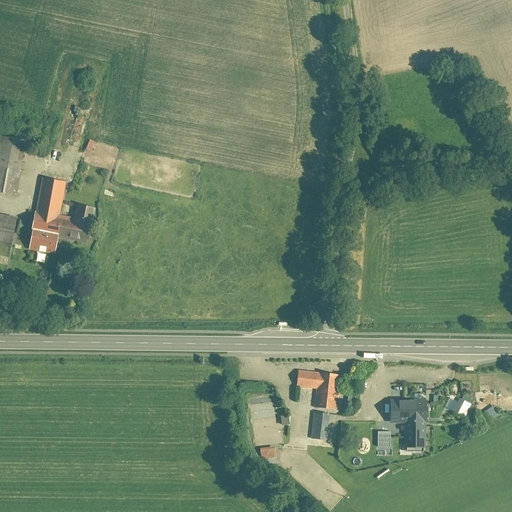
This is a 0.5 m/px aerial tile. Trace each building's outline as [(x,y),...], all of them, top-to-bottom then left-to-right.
[(1,139),(0,146),(0,194),(19,197),(27,143),(1,139)] [(48,182),(43,211),(39,210),(36,234),(93,243),(99,208),(81,205),(79,218),(63,216),(68,185),(48,182)] [(0,214),(0,242),(14,246),(20,219),(0,214)] [(33,236),(31,250),(63,254),(64,240),(33,236)] [(300,376),(300,390),(315,390),(315,409),(341,409),(340,375),(300,376)] [(462,401),(454,413),(465,419),(472,407),(462,401)] [(429,444),(428,427),(434,426),(433,403),(393,405),(395,428),(406,428),(407,445),(429,444)] [(316,416),(316,442),(328,443),(328,417),(316,416)] [(381,432),(382,446),(393,445),(392,431),(381,432)]
